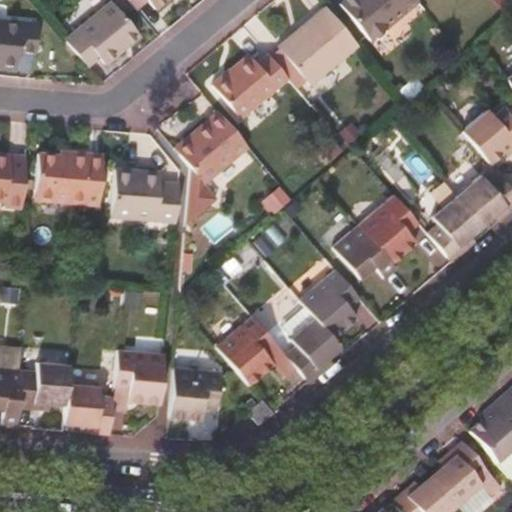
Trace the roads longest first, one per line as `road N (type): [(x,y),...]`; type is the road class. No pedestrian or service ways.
road 1 (tertiary): [(511,292),(317,461),(246,504),(201,509),(0,494)]
road 2 (residential): [(0,97),(106,106),(237,0)]
road 3 (residential): [(311,511),(511,341)]
